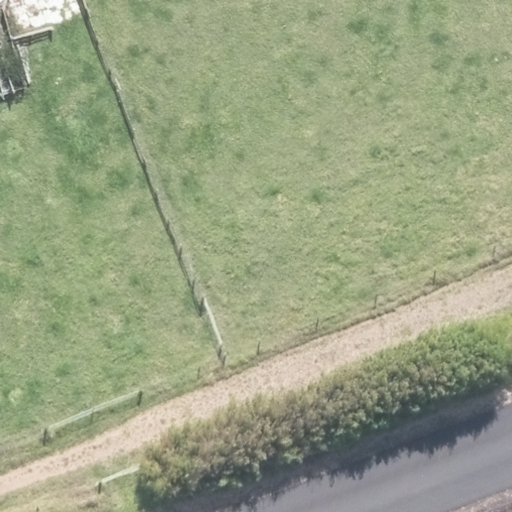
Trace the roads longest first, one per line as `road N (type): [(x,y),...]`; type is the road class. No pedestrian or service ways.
road 1 (track): [(511,282),(0,481)]
road 2 (unclassified): [(335,511),(511,444)]
